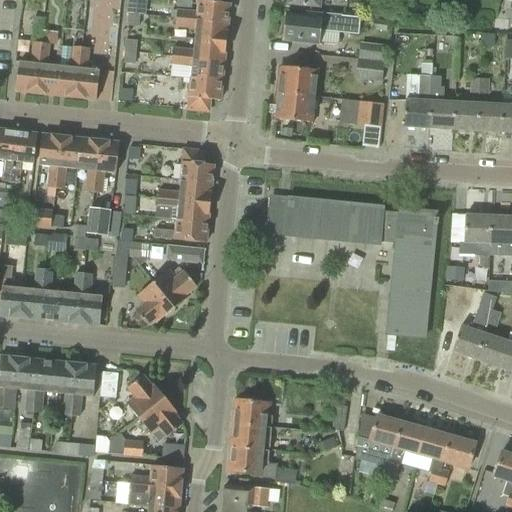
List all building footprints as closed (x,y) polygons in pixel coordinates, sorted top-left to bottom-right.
[(86,0),(86,1),(84,28),(92,28),(94,2),(98,3),(97,16),(110,17),(111,14),(119,14),(120,0),(86,0)] [(133,0),(133,13),(152,13),(151,0),(133,0)] [(346,0),(287,0),(287,6),(320,9),(321,0),(346,3),(346,0)] [(384,0),(371,0),(369,17),(391,19),(393,1),(384,0)] [(176,10),(175,20),(228,24),(230,5),(198,2),(196,12),(176,10)] [(359,19),(321,15),(305,13),(305,18),(286,16),(284,41),(319,44),(320,31),(358,35),(359,19)] [(140,17),(128,16),(127,27),(139,28),(140,17)] [(31,31),(44,32),(45,18),(33,17),(31,31)] [(195,30),(194,40),(226,44),(228,24),(175,20),(174,28),(195,30)] [(373,20),(372,31),(387,32),(389,22),(373,20)] [(125,40),(124,53),(136,54),(138,42),(125,40)] [(173,48),(172,58),(224,62),(226,44),(194,40),(193,50),(173,48)] [(16,93),(36,95),(42,43),(33,42),(30,64),(19,63),(16,93)] [(36,95),(56,97),(59,67),(48,66),(50,44),(42,43),(36,95)] [(359,43),(357,59),(384,62),(386,46),(359,43)] [(56,97),(76,99),(81,48),(72,47),(69,68),(59,67),(56,97)] [(81,48),(76,99),(96,102),(99,72),(87,70),(90,49),(81,48)] [(136,54),(124,53),(123,62),(135,63),(136,54)] [(191,68),(190,78),(222,82),(224,62),(172,58),(171,66),(191,68)] [(357,61),(355,80),(382,83),(384,64),(357,61)] [(404,129),(428,130),(431,77),(432,65),(421,64),(421,76),(419,76),(417,102),(405,101),(404,129)] [(281,68),(278,94),(313,97),(316,72),(281,68)] [(428,130),(453,131),(454,103),(439,103),(440,77),(431,77),(428,130)] [(222,82),(190,78),(186,111),(209,113),(210,101),(220,102),(222,82)] [(470,95),(479,95),(480,80),(470,80),(470,95)] [(480,80),(479,95),(488,95),(488,80),(480,80)] [(120,101),(132,102),(133,90),(121,89),(120,101)] [(313,97),(278,94),(275,120),(310,124),(313,97)] [(356,126),(364,127),(362,148),(377,149),(380,129),(381,129),(384,106),(359,103),(356,126)] [(453,131),(477,133),(479,105),(454,103),(453,131)] [(477,133),(502,134),(503,106),(479,105),(477,133)] [(502,134),(511,134),(511,106),(503,106),(502,134)] [(0,130),(0,161),(4,162),(2,182),(11,183),(17,133),(0,130)] [(17,133),(11,183),(19,184),(21,164),(34,165),(37,136),(17,133)] [(48,189),(56,189),(61,138),(42,136),(39,167),(50,168),(48,189)] [(66,170),(77,171),(80,140),(61,138),(56,189),(64,190),(66,170)] [(86,193),(94,193),(100,142),(80,140),(77,171),(88,172),(86,193)] [(100,142),(94,193),(102,194),(104,174),(116,175),(119,144),(100,142)] [(127,160),(140,161),(140,148),(128,148),(127,160)] [(183,151),(180,183),(212,186),(214,166),(204,165),(205,153),(183,151)] [(158,190),(157,200),(210,205),(212,186),(180,183),(179,193),(158,190)] [(126,185),(125,197),(135,198),(136,186),(126,185)] [(125,197),(124,215),(135,216),(137,198),(135,198),(125,197)] [(176,221),(208,224),(210,205),(157,200),(155,219),(176,221)] [(390,335),(422,338),(434,214),(402,211),(401,216),(382,214),(382,209),(289,200),(288,211),(271,209),(268,233),(379,243),(379,242),(399,243),(390,335)] [(89,208),(86,235),(118,238),(120,213),(110,212),(110,210),(89,208)] [(53,217),(52,217),(52,213),(33,211),(31,228),(50,230),(51,228),(51,227),(52,227),(53,217)] [(8,212),(6,222),(23,224),(24,214),(8,212)] [(464,244),(489,245),(490,217),(465,216),(464,244)] [(53,217),(52,227),(63,229),(64,219),(53,217)] [(489,245),(511,245),(511,218),(490,217),(489,245)] [(208,224),(176,221),(175,232),(155,230),(154,239),(206,244),(208,224)] [(74,227),(73,237),(85,238),(86,228),(74,227)] [(120,229),(119,242),(132,243),(133,230),(120,229)] [(19,234),(7,233),(6,243),(18,244),(19,234)] [(48,234),(48,237),(47,247),(46,250),(65,253),(67,236),(48,234)] [(47,247),(48,237),(31,236),(30,246),(47,247)] [(73,250),(86,251),(87,242),(85,242),(86,240),(74,238),(73,250)] [(87,242),(86,251),(97,252),(98,241),(86,240),(85,242),(87,242)] [(116,253),(128,254),(129,245),(117,243),(116,253)] [(129,245),(128,254),(139,256),(140,246),(129,245)] [(166,262),(200,265),(202,250),(167,247),(166,262)] [(479,269),(488,269),(489,254),(479,253),(479,269)] [(114,262),(112,287),(124,287),(126,263),(114,262)] [(0,309),(0,317),(19,320),(22,290),(10,288),(12,268),(4,267),(0,309)] [(19,320),(39,322),(44,270),(35,269),(33,291),(22,290),(19,320)] [(39,322),(59,324),(62,294),(51,292),(53,271),(44,270),(39,322)] [(168,271),(153,284),(174,310),(192,296),(190,293),(196,288),(184,273),(175,280),(168,271)] [(59,324),(79,326),(84,273),(75,272),(72,295),(62,294),(59,324)] [(84,273),(79,326),(99,328),(102,297),(90,296),(92,274),(84,273)] [(511,282),(502,282),(502,292),(511,292),(511,282)] [(174,310),(153,284),(137,297),(144,305),(135,312),(148,328),(154,323),(156,325),(174,310)] [(452,353),(475,361),(484,335),(483,335),(487,325),(492,311),(496,299),(483,294),(471,331),(460,327),(452,353)] [(501,314),(492,311),(487,325),(496,328),(501,314)] [(498,369),(511,373),(511,333),(510,333),(507,343),(498,369)] [(475,361),(498,369),(507,343),(484,335),(475,361)] [(5,390),(17,391),(20,360),(0,357),(0,409),(3,410),(5,390)] [(24,412),(33,413),(38,362),(20,360),(17,391),(26,392),(24,412)] [(43,394),(54,395),(57,363),(38,362),(33,413),(41,414),(43,394)] [(62,416),(71,417),(76,365),(57,363),(54,395),(64,396),(62,416)] [(76,365),(71,417),(80,418),(82,397),(93,398),(96,367),(76,365)] [(118,374),(102,372),(99,398),(101,398),(100,409),(112,411),(113,399),(115,400),(118,374)] [(126,405),(139,421),(166,399),(152,382),(148,385),(142,378),(128,389),(135,398),(126,405)] [(166,399),(139,421),(159,445),(182,426),(176,418),(179,416),(166,399)] [(233,411),(231,425),(268,429),(270,404),(236,401),(235,411),(233,411)] [(348,409),(333,407),(330,433),(345,435),(348,409)] [(385,479),(386,479),(401,423),(376,416),(369,442),(383,446),(381,454),(383,455),(379,469),(387,471),(385,479)] [(404,452),(419,456),(426,430),(401,423),(386,479),(394,481),(399,462),(401,463),(404,452)] [(232,439),(231,449),(265,452),(268,429),(231,425),(230,438),(232,439)] [(0,445),(9,446),(11,429),(0,427),(0,445)] [(426,430),(419,456),(431,460),(429,470),(431,470),(428,483),(435,485),(437,485),(441,470),(443,463),(450,437),(426,430)] [(95,446),(95,454),(96,454),(108,455),(108,452),(109,442),(106,437),(96,436),(95,446)] [(475,444),(450,437),(443,463),(468,470),(475,444)] [(17,451),(29,452),(30,440),(18,439),(17,451)] [(30,440),(29,452),(41,453),(42,441),(30,440)] [(55,454),(67,455),(68,443),(56,442),(55,454)] [(68,443),(67,455),(78,456),(79,444),(68,443)] [(265,452),(231,449),(231,450),(229,450),(227,462),(230,463),(228,473),(275,478),(275,483),(295,485),(296,471),(277,469),(277,464),(264,463),(265,452)] [(511,455),(502,452),(493,478),(510,484),(507,494),(508,495),(504,507),(506,507),(504,511),(511,511),(511,455)] [(39,465),(14,467),(17,506),(35,505),(34,487),(40,487),(39,465)] [(130,475),(128,485),(181,491),(183,470),(152,467),(151,477),(130,475)] [(91,469),(90,482),(102,483),(103,470),(91,469)] [(441,470),(437,485),(445,487),(449,472),(441,470)] [(102,483),(90,482),(89,493),(101,494),(102,483)] [(149,496),(148,508),(179,511),(181,491),(128,485),(128,494),(149,496)] [(225,486),(223,508),(252,510),(252,508),(268,509),(269,503),(278,504),(279,492),(225,486)] [(382,499),(378,510),(381,511),(391,511),(395,504),(382,499)]
